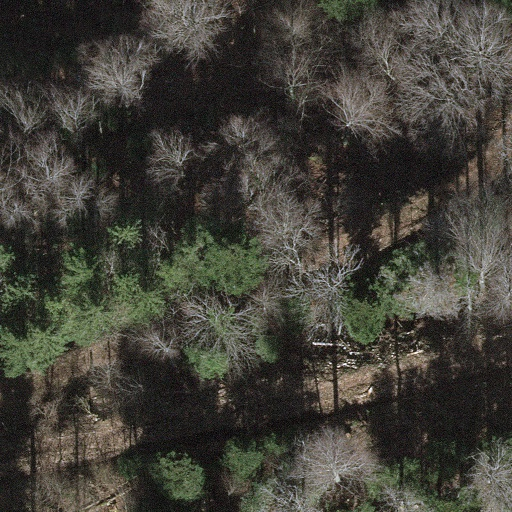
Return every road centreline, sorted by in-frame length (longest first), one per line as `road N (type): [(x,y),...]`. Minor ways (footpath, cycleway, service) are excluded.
road 1 (track): [(511,130),(443,196),(0,395)]
road 2 (track): [(0,466),(511,342)]
road 3 (track): [(0,42),(169,52)]
